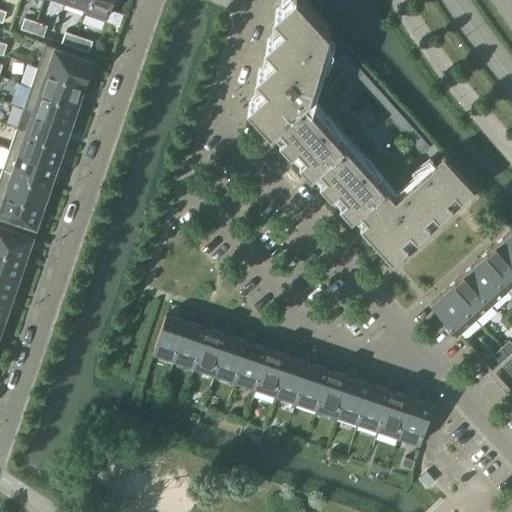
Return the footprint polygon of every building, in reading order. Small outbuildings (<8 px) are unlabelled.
[(83,13),(84,13),(88,0),(67,0),(85,6),(83,13)] [(88,0),(84,13),(105,21),(107,14),(108,14),(108,13),(111,2),(116,4),(116,0),(88,0)] [(268,83),(250,99),(248,101),(264,118),(392,261),(408,247),(407,246),(401,240),(410,232),(415,238),(416,238),(417,239),(430,227),(429,226),(424,220),(433,212),(438,218),(439,219),(452,207),(452,206),(446,200),(455,192),(460,198),(461,199),(475,187),(445,154),(415,180),(396,198),(305,97),(311,92),(330,27),(306,0),(285,0),(275,10),(286,22),(266,40),(277,53),(257,71),(268,83)] [(20,28),(32,32),(35,21),(24,18),(20,28)] [(35,21),(32,32),(43,36),(47,25),(35,21)] [(65,44),(72,46),(76,35),(69,33),(65,44)] [(76,35),(72,46),(88,51),(92,41),(76,35)] [(45,44),(37,66),(85,82),(86,81),(85,81),(92,62),(92,61),(93,61),(93,60),(92,59),(92,60),(56,47),(55,46),(54,47),(45,44)] [(336,57),(341,63),(349,56),(344,51),(336,57)] [(341,63),(346,69),(354,62),(349,56),(341,63)] [(346,69),(352,75),(360,68),(354,62),(346,69)] [(37,66),(30,87),(78,103),(84,84),(85,84),(85,83),(85,82),(37,66)] [(352,75),(357,81),(365,74),(360,68),(352,75)] [(357,81),(363,87),(370,80),(365,74),(357,81)] [(363,87),(368,93),(376,86),(370,80),(363,87)] [(368,93),(374,99),(381,92),(376,86),(368,93)] [(30,87),(23,107),(71,123),(72,122),(71,122),(78,103),(30,87)] [(374,99),(379,105),(387,98),(381,92),(374,99)] [(379,105),(384,111),(392,104),(387,98),(379,105)] [(384,111),(390,117),(397,110),(392,104),(384,111)] [(17,126),(16,127),(64,144),(70,125),(71,125),(71,124),(71,123),(23,107),(23,108),(32,111),(26,130),(17,126)] [(390,117),(395,123),(403,116),(397,110),(390,117)] [(395,123),(401,129),(408,122),(403,116),(395,123)] [(401,129),(406,135),(414,128),(408,122),(401,129)] [(16,127),(9,148),(57,164),(58,163),(57,163),(64,144),(16,127)] [(406,135),(411,141),(415,138),(419,134),(415,130),(414,128),(406,135)] [(415,145),(417,147),(424,140),(419,134),(415,138),(411,141),(415,145)] [(424,140),(417,147),(422,153),(430,146),(424,140)] [(9,148),(2,168),(50,184),(56,166),(57,166),(57,165),(57,164),(9,148)] [(2,168),(0,175),(0,190),(43,205),(44,204),(43,204),(50,184),(2,168)] [(43,205),(0,190),(0,214),(35,226),(35,227),(36,227),(36,226),(36,225),(37,224),(36,224),(42,207),(43,207),(43,205)] [(0,247),(25,256),(32,238),(33,237),(32,236),(33,236),(33,235),(32,234),(32,235),(31,235),(0,223),(0,247)] [(511,229),(495,244),(511,263),(511,229)] [(511,263),(495,244),(479,259),(506,288),(511,282),(511,263)] [(0,247),(0,270),(18,277),(19,277),(19,276),(19,275),(25,256),(0,247)] [(479,259),(463,273),(477,289),(490,303),(505,289),(506,288),(479,259)] [(0,270),(0,293),(11,297),(14,289),(18,278),(18,279),(19,277),(18,277),(0,270)] [(463,273),(447,288),(448,289),(474,317),(490,303),(477,289),(463,273)] [(448,289),(447,288),(445,289),(430,303),(457,332),(474,317),(448,289)] [(0,316),(4,318),(5,318),(5,316),(11,297),(0,293),(0,316)] [(186,321),(190,322),(193,313),(186,310),(183,319),(186,321)] [(152,351),(173,358),(186,321),(183,319),(165,313),(152,351)] [(207,328),(211,329),(214,320),(206,317),(203,326),(207,328)] [(173,358),(194,365),(207,328),(203,326),(190,322),(186,321),(173,358)] [(227,335),(231,336),(234,327),(227,324),(223,333),(227,335)] [(194,365),(214,372),(227,335),(223,333),(211,329),(207,328),(194,365)] [(248,342),(251,343),(255,334),(247,331),(244,340),(248,342)] [(214,372),(235,379),(248,342),(244,340),(231,336),(227,335),(214,372)] [(268,349),(272,350),(275,341),(267,338),(264,347),(268,349)] [(511,343),(508,340),(501,347),(508,355),(511,351),(511,343)] [(235,379),(255,386),(268,349),(264,347),(251,343),(248,342),(235,379)] [(289,356),(292,357),(295,348),(288,345),(285,354),(289,356)] [(508,355),(501,347),(493,354),(500,362),(508,355)] [(255,386),(276,393),(289,356),(285,354),(272,350),(268,349),(255,386)] [(305,361),(309,363),(313,364),(316,355),(308,352),(305,361)] [(276,393),(296,400),(309,363),(305,361),(292,357),(289,356),(276,393)] [(329,370),(333,371),(336,362),(328,359),(325,368),(329,370)] [(296,400),(317,407),(329,370),(325,368),(313,364),(309,363),(296,400)] [(350,377),(354,378),(357,369),(349,366),(346,375),(350,377)] [(317,407),(337,414),(350,377),(346,375),(333,371),(329,370),(317,407)] [(370,384),(374,385),(377,376),(369,373),(366,382),(370,384)] [(337,414),(357,421),(370,384),(366,382),(354,378),(350,377),(337,414)] [(391,391),(394,392),(398,383),(390,380),(387,389),(391,391)] [(357,421),(378,428),(391,391),(387,389),(374,385),(370,384),(357,421)] [(407,396),(411,398),(415,399),(415,398),(418,390),(415,389),(410,387),(407,396)] [(378,428),(398,435),(411,398),(407,396),(394,392),(391,391),(378,428)] [(411,398),(398,435),(415,441),(420,442),(432,405),(415,399),(411,398)] [(402,464),(411,468),(413,460),(404,457),(402,464)]
